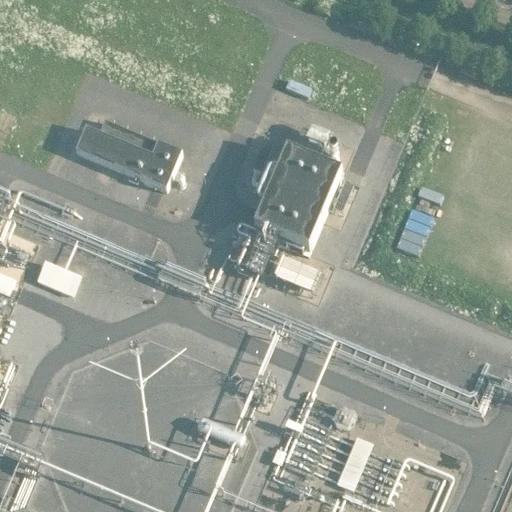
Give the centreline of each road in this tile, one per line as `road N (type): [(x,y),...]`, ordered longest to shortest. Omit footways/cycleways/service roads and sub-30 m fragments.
road 1 (unknown): [(277,0),(183,239),(0,159)]
road 2 (unknown): [(403,54),(325,238)]
road 3 (unknown): [(403,54),(279,0)]
